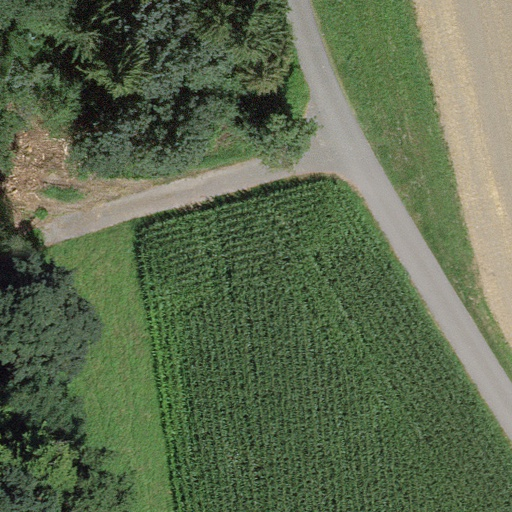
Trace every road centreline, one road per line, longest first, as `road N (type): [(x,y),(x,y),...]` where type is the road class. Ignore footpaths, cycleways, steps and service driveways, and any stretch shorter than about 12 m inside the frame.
road 1 (unclassified): [(511,428),(337,150),(283,0)]
road 2 (track): [(337,150),(0,245)]
